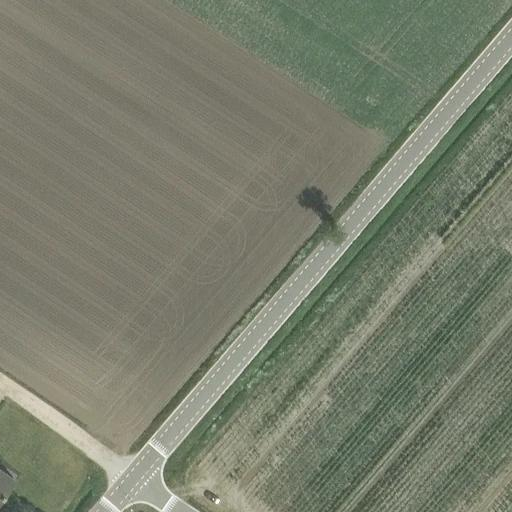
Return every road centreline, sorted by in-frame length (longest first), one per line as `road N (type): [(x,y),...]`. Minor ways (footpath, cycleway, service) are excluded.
road 1 (tertiary): [(137,479),(511,40)]
road 2 (track): [(137,479),(0,386)]
